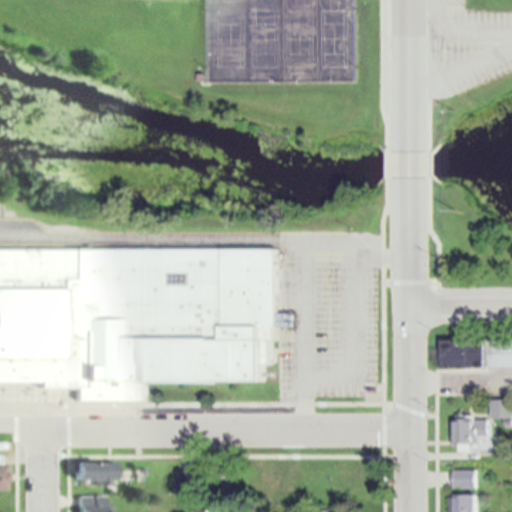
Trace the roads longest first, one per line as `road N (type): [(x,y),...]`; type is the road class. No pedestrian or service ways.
road 1 (residential): [(43,429),(411,426)]
road 2 (residential): [(410,511),(411,301)]
road 3 (residential): [(409,129),(409,0)]
